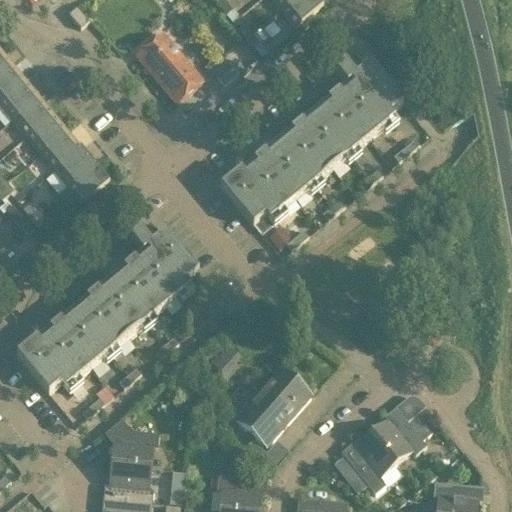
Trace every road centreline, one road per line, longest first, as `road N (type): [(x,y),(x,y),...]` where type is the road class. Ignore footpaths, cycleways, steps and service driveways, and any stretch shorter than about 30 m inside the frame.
road 1 (residential): [(403,381),(266,294),(162,173)]
road 2 (residential): [(162,173),(351,29)]
road 3 (residential): [(162,173),(72,53),(18,33),(3,11)]
road 4 (residential): [(0,323),(28,279),(162,173)]
road 5 (unclassified): [(511,210),(465,0)]
road 6 (residential): [(276,511),(278,494),(403,381)]
road 7 (residential): [(447,151),(351,29)]
road 8 (residential): [(75,511),(77,489),(0,395)]
road 9 (residential): [(444,415),(460,411),(476,390),(466,362),(436,356),(417,388)]
